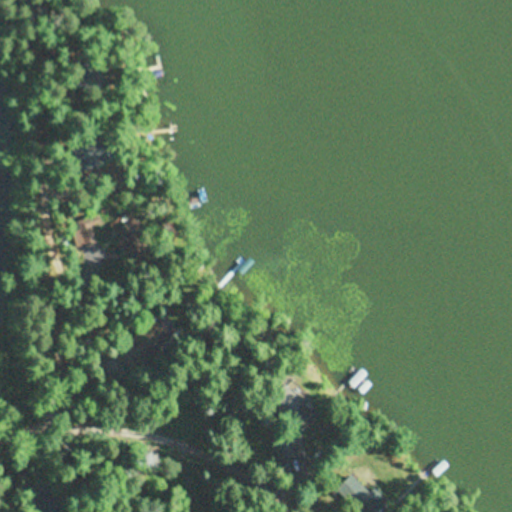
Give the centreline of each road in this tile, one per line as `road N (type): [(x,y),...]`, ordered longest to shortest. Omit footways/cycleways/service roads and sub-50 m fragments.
road 1 (residential): [(98,424),(78,202),(49,72)]
road 2 (residential): [(0,435),(143,427),(273,489),(290,511)]
